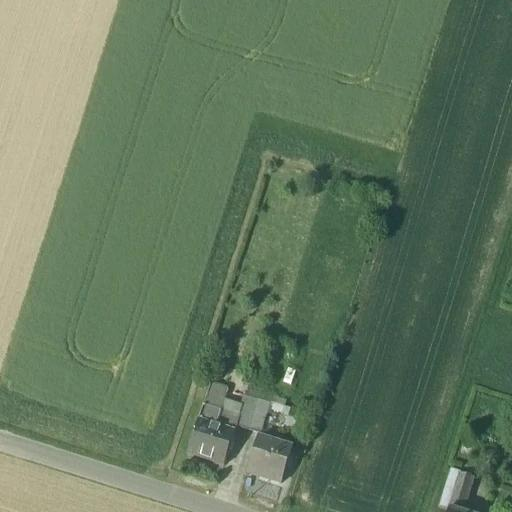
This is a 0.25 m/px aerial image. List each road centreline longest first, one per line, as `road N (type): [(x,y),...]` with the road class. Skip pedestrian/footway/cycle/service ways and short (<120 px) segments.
road 1 (track): [(426,511),(511,247)]
road 2 (unclassified): [(0,444),(210,511)]
